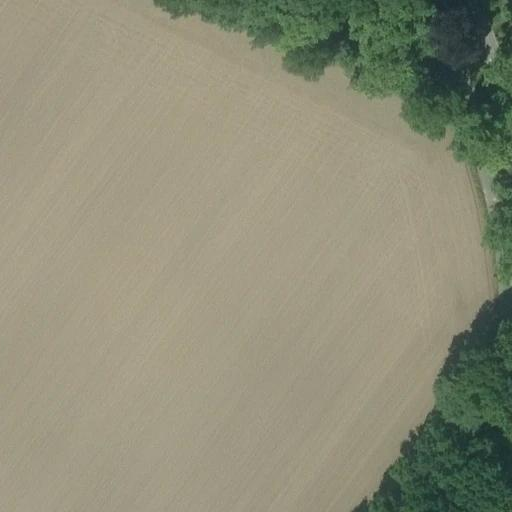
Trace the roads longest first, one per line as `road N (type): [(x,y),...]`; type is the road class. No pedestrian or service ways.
road 1 (tertiary): [(511,151),(462,0)]
road 2 (track): [(328,0),(454,55)]
